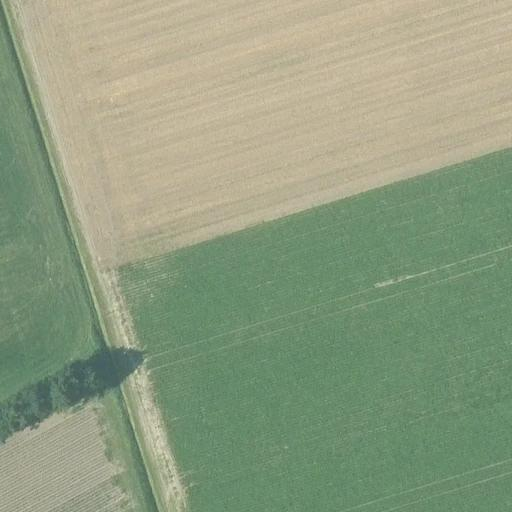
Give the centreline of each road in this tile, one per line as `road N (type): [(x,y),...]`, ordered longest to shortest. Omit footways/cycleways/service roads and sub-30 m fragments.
road 1 (track): [(83,355),(31,196)]
road 2 (track): [(133,511),(83,355)]
